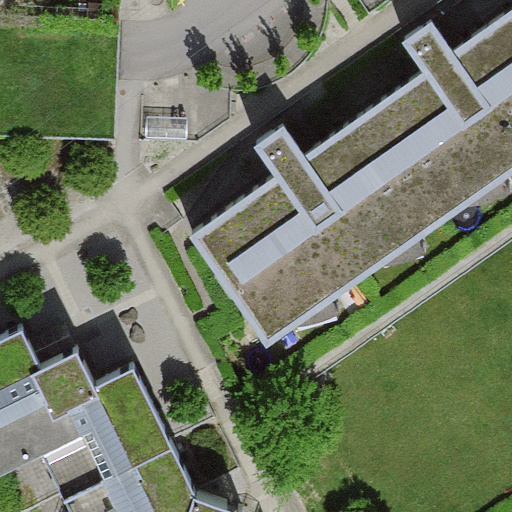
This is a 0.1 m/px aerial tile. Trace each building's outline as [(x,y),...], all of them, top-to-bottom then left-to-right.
[(430,92),(377,126),(448,237),(511,196),(511,29),(461,62),(442,33),(407,55),(430,92)] [(188,111),(145,109),(145,135),(188,136),(188,111)] [(298,187),(206,246),(271,349),(448,237),(377,126),(319,163),(301,134),(275,151),(298,187)] [(23,337),(0,347),(0,476),(13,470),(44,489),(166,422),(143,377),(105,396),(85,358),(45,379),(23,337)] [(166,422),(44,489),(56,511),(232,511),(219,506),(166,422)]
